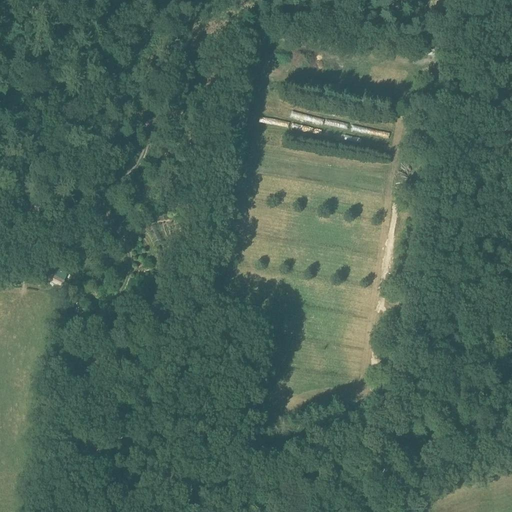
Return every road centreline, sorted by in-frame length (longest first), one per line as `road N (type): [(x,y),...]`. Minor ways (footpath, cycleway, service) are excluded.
road 1 (track): [(446,0),(382,465)]
road 2 (tertiary): [(245,511),(511,420)]
